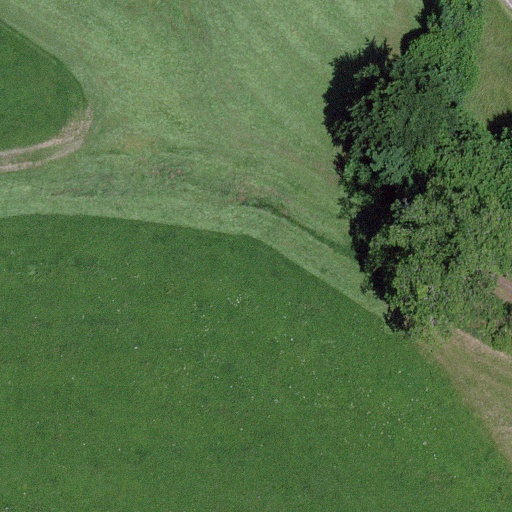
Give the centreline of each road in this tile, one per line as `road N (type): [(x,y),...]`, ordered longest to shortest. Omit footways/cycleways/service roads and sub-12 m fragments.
road 1 (track): [(97,142),(143,137),(253,159),(511,296)]
road 2 (track): [(97,142),(88,85),(43,37),(0,17)]
